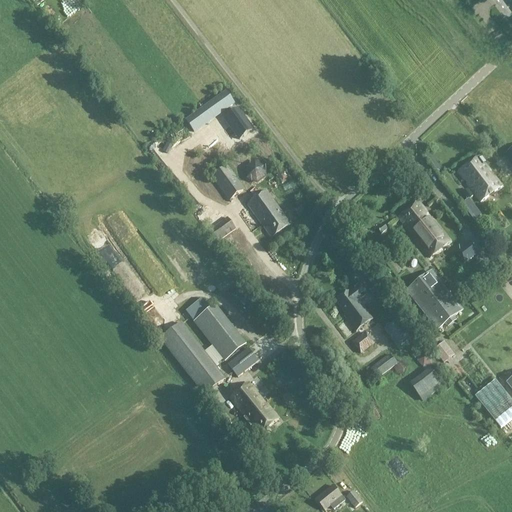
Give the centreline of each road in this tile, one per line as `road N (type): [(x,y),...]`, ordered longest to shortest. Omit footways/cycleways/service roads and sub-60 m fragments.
road 1 (unclassified): [(256,511),(323,453),(336,431),(337,407),(307,355),(298,315),(320,235),(338,207),(511,48)]
road 2 (unknown): [(403,148),(511,295)]
